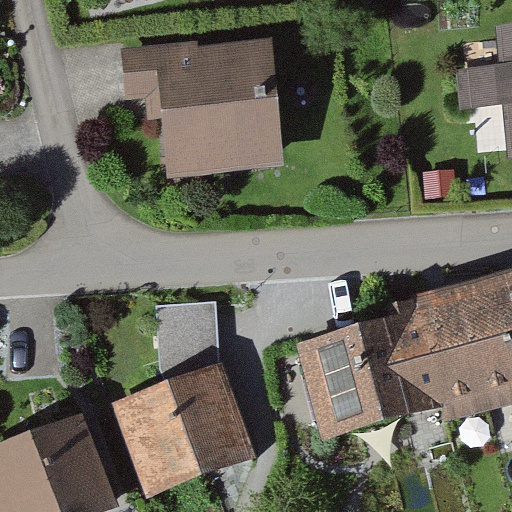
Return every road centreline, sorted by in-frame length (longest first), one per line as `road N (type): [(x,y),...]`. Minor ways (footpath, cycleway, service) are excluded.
road 1 (residential): [(511,239),(92,271)]
road 2 (residential): [(92,271),(29,0)]
